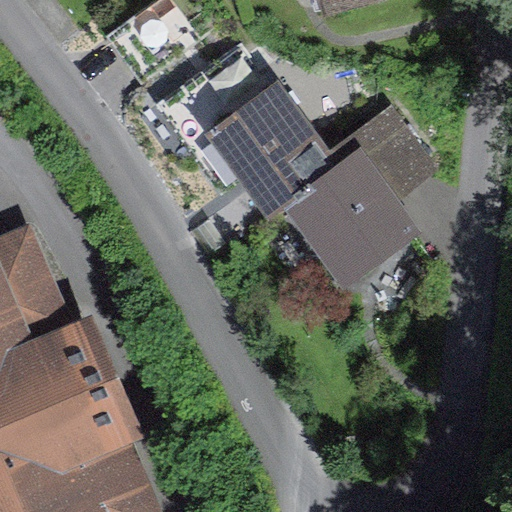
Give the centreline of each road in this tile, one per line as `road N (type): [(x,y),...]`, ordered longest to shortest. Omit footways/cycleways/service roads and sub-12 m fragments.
road 1 (residential): [(0,3),(107,146),(318,502),(341,511)]
road 2 (residential): [(407,511),(435,484),(457,410),(488,0)]
